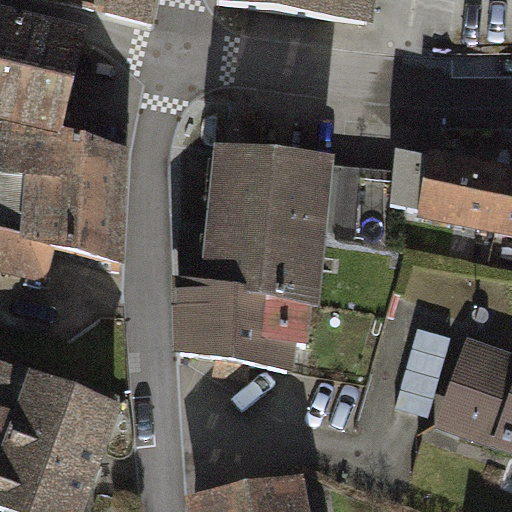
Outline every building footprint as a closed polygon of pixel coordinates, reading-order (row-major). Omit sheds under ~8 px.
[(28,0),(51,3),(51,0),(116,0),(114,19),(155,25),(158,0),(28,0)] [(379,0),(237,0),(235,16),(376,32),(379,0)] [(0,127),(18,132),(69,144),(92,45),(0,22),(0,127)] [(125,274),(131,158),(69,144),(18,132),(9,178),(35,187),(32,244),(2,235),(0,241),(0,273),(50,288),(59,252),(125,274)] [(423,216),(504,231),(511,194),(511,163),(434,149),(432,159),(399,151),(398,174),(396,202),(423,206),(423,216)] [(323,234),(329,166),(219,154),(208,277),(318,299),(323,234)] [(398,174),(329,166),(323,234),(392,248),(396,202),(398,174)] [(184,354),(291,376),(295,335),(312,337),(318,299),(208,277),(178,271),(184,354)] [(451,442),(506,461),(511,444),(511,332),(492,325),(451,442)] [(85,511),(124,417),(0,367),(0,415),(11,420),(0,447),(0,471),(6,474),(0,489),(0,507),(12,511),(85,511)] [(340,511),(335,483),(216,504),(217,511),(340,511)]
